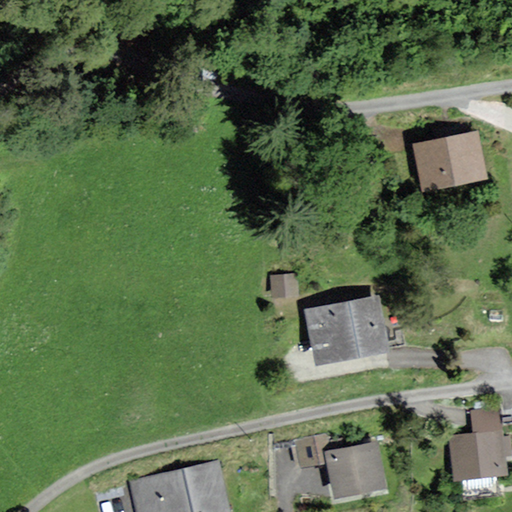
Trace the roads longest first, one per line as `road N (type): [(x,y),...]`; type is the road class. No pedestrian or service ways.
road 1 (residential): [(0,90),(81,53),(323,110),(511,84)]
road 2 (residential): [(29,511),(97,468),(157,447),(320,411),(511,385)]
